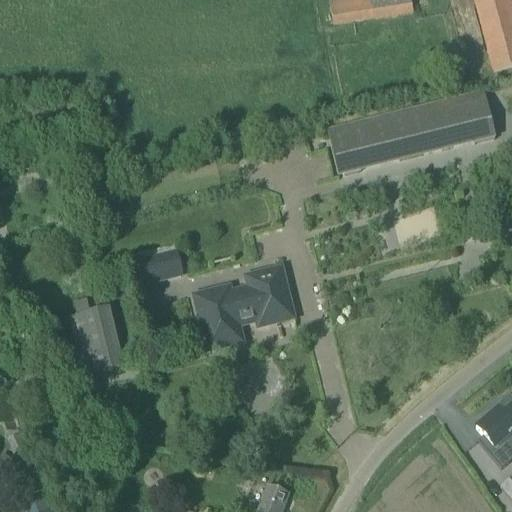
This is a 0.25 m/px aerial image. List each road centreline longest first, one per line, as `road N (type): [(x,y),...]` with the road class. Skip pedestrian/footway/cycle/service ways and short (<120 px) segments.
road 1 (unknown): [(344,487),(290,236),(288,207),(300,166)]
road 2 (unclassified): [(333,511),(350,473),(394,415),(511,321)]
